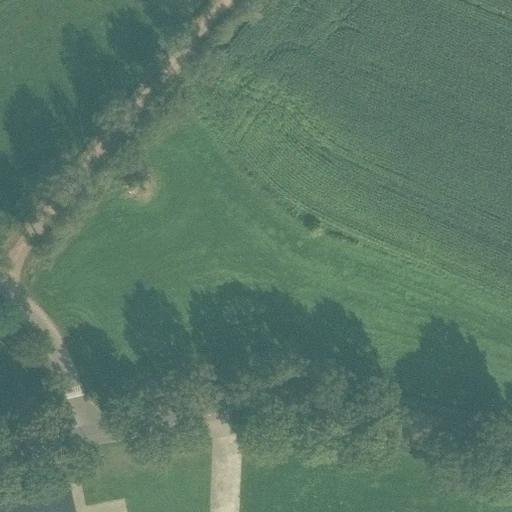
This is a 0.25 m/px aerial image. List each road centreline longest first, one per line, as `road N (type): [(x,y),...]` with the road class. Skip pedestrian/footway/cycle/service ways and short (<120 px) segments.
road 1 (secondary): [(511,450),(375,416),(284,405),(84,436)]
road 2 (track): [(231,0),(0,274)]
road 3 (tertiary): [(84,436),(50,340),(0,295)]
